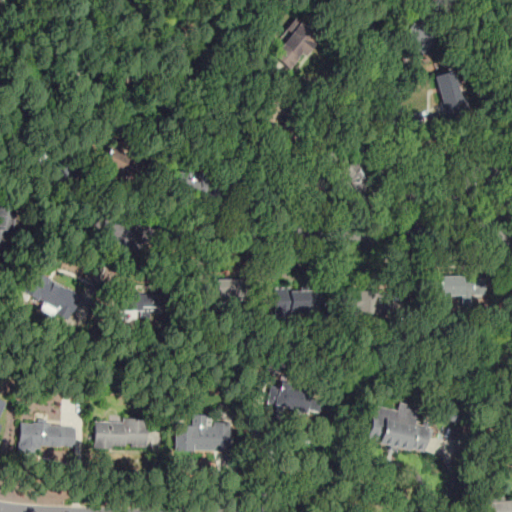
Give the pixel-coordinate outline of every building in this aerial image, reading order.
[(426,54),(438,30),(411,16),(399,41),(426,54)] [(277,35),(282,40),(269,54),(286,70),(315,39),(293,18),(277,35)] [(458,103),(457,72),(435,73),(437,112),(452,111),(452,103),(458,103)] [(127,175),(125,146),(103,147),(105,176),(127,175)] [(348,195),(364,187),(352,162),(336,169),(348,195)] [(171,191),(182,191),(182,198),(211,198),(212,187),(200,186),(200,169),(172,168),(171,191)] [(0,247),(6,247),(8,206),(0,205),(0,247)] [(79,295),(32,271),(21,293),(68,317),(79,295)] [(469,305),(469,294),(483,294),(483,277),(467,278),(467,280),(459,280),(459,275),(433,276),(433,295),(458,295),(458,306),(469,305)] [(211,278),(211,300),(236,301),(237,279),(211,278)] [(154,293),(119,289),(117,312),(127,313),(127,316),(145,318),(146,307),(153,307),(154,293)] [(313,309),(313,291),(272,290),(272,305),(286,305),(286,308),(313,309)] [(309,397),(299,396),(299,387),(266,386),(265,407),(309,409),(309,397)] [(422,452),(428,426),(413,422),(417,407),(397,402),(395,410),(372,406),(365,440),(422,452)] [(190,425),(173,425),(173,450),(229,451),(229,423),(205,423),(205,414),(190,414),(190,425)] [(92,421),(92,446),(154,447),(154,437),(160,437),(160,426),(142,426),(142,418),(121,418),(121,421),(92,421)] [(74,424),(17,424),(17,454),(33,454),(33,446),(73,446),(74,424)] [(511,511),(511,495),(511,500),(483,503),(484,511),(511,511)]
